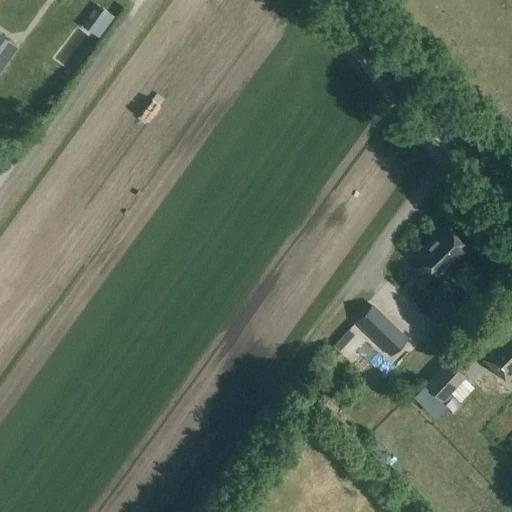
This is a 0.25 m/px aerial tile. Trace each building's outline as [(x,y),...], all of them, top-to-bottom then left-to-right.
[(70,1),(52,19),(73,38),(90,19),(70,1)] [(0,72),(20,46),(0,30),(0,72)] [(437,276),(467,247),(446,226),(416,255),(437,276)] [(411,375),(445,339),(402,298),(368,333),(411,375)] [(363,330),(380,311),(372,304),(355,322),(363,330)] [(511,322),(511,324),(504,317),(475,348),(511,382),(511,322)] [(443,401),(466,377),(447,360),(425,384),(443,401)] [(460,393),(473,403),(488,385),(475,374),(460,393)]
